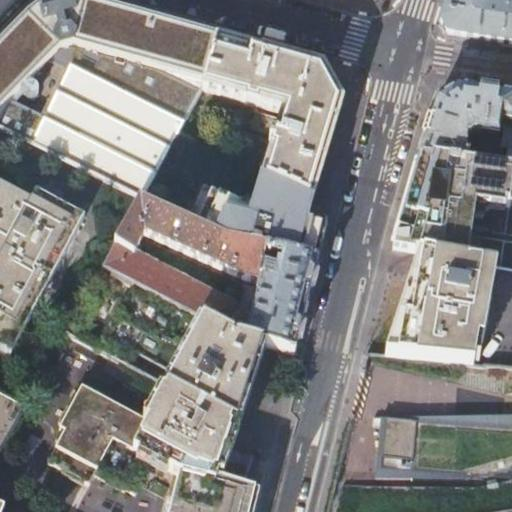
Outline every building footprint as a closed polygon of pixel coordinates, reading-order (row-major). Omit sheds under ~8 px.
[(446,0),(440,23),(448,36),(482,41),(511,46),(511,1),(501,0),(446,0)] [(32,14),(0,46),(0,128),(142,198),(202,90),(205,85),(217,39),(193,33),(145,19),(101,7),(86,3),(67,1),(55,3),(42,8),(32,14)] [(247,48),(217,39),(205,85),(202,90),(282,113),(275,134),(272,133),(269,141),(273,142),(262,177),(313,201),(313,200),(342,104),(322,68),(312,65),(295,61),(247,48)] [(436,102),(420,157),(493,169),(501,124),(511,125),(511,97),(504,96),(457,89),(436,102)] [(511,172),(493,169),(420,157),(393,250),(421,255),(465,263),(474,220),(484,221),(487,206),(511,209),(511,172)] [(211,195),(196,227),(219,237),(218,239),(292,255),(292,257),(318,261),(323,241),(311,237),(314,228),(306,225),(313,201),(262,177),(253,209),(235,206),(211,195)] [(0,184),(0,349),(12,356),(85,217),(36,191),(31,202),(0,184)] [(140,202),(103,269),(133,285),(238,339),(262,346),(295,354),(318,261),(292,257),(292,255),(218,239),(219,237),(196,227),(140,202)] [(387,359),(473,367),(477,343),(482,343),(494,268),(465,263),(421,255),(387,359)] [(262,347),(262,346),(238,339),(133,285),(98,352),(166,388),(219,416),(218,417),(236,426),(262,347)] [(219,416),(166,388),(146,425),(79,390),(59,429),(64,432),(47,464),(90,486),(96,475),(137,496),(156,464),(181,477),(172,511),(255,511),(260,495),(219,480),(236,426),(218,417),(219,416)] [(0,394),(0,454),(26,408),(0,394)] [(383,440),(414,445),(420,408),(389,403),(383,440)] [(424,444),(509,459),(511,444),(511,421),(430,407),(424,444)] [(511,511),(511,470),(477,476),(344,473),(344,474),(334,511),(511,511)]
